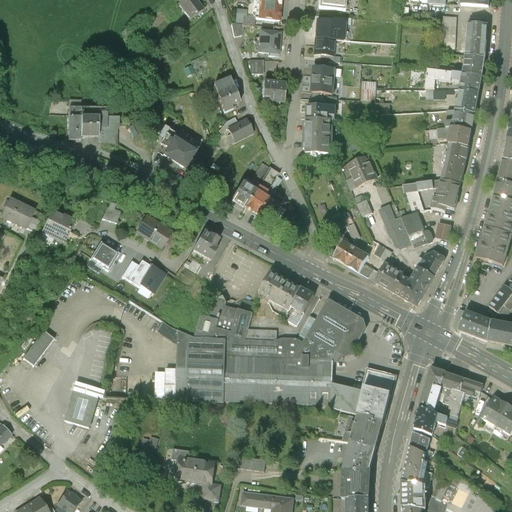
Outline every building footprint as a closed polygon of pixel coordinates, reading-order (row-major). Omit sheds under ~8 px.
[(195,0),(183,0),(179,3),(191,18),(202,9),(195,0)] [(281,0),(250,0),(250,4),(256,5),(255,20),(279,22),(281,0)] [(346,0),(319,0),(318,9),(345,11),(346,0)] [(235,22),(245,24),(247,11),(237,9),(235,22)] [(456,19),(439,18),(438,35),(444,35),(443,49),(454,49),(456,19)] [(317,22),(315,39),(334,40),(343,41),(344,24),(333,23),(317,22)] [(487,27),(469,25),(467,57),(485,59),(487,27)] [(281,28),(272,27),(272,34),(260,33),(258,52),(269,53),(269,56),(279,57),(281,28)] [(334,40),(315,39),(314,55),(333,57),(334,40)] [(485,59),(467,57),(464,75),(482,77),(485,59)] [(334,70),(314,68),(311,93),(323,94),(332,95),(334,70)] [(464,75),(428,72),(427,81),(452,83),(452,80),(457,81),(463,79),(460,90),(479,94),(482,77),(464,75)] [(230,79),(214,85),(218,93),(233,87),(230,79)] [(361,99),(375,100),(375,81),(361,81),(361,99)] [(286,84),(271,83),(271,82),(264,82),(262,98),(268,99),(268,102),(284,104),(286,84)] [(233,87),(218,93),(225,112),(232,109),(231,106),(239,103),(233,87)] [(479,94),(460,90),(456,112),(474,115),(479,94)] [(389,115),(390,103),(374,103),(374,115),(389,115)] [(335,107),(306,106),(306,120),(327,121),(327,116),(334,116),(335,107)] [(474,115),(456,112),(453,123),(445,124),(445,130),(450,130),(470,134),(474,115)] [(81,117),(75,117),(75,116),(70,116),(69,140),(81,140),(81,135),(81,117)] [(98,117),(81,117),(81,135),(97,135),(98,117)] [(245,120),(229,129),(235,141),(252,132),(245,120)] [(327,121),(306,120),(306,124),(304,124),(304,130),(306,130),(305,144),(303,144),(303,150),(305,150),(305,154),(329,154),(329,148),(331,148),(332,127),(330,127),(330,121),(327,121)] [(199,146),(165,125),(159,136),(159,143),(168,148),(163,155),(183,167),(187,166),(199,146)] [(470,134),(450,130),(445,130),(437,131),(438,138),(446,137),(450,136),(448,146),(467,149),(470,134)] [(511,140),(507,140),(503,161),(511,162),(511,140)] [(367,159),(347,168),(352,180),(356,189),(376,180),(367,159)] [(465,163),(447,159),(441,182),(460,186),(465,163)] [(511,162),(503,161),(498,182),(511,185),(511,162)] [(270,167),(262,163),(253,178),(260,182),(270,167)] [(279,173),(270,167),(260,182),(260,183),(255,191),(265,197),(279,173)] [(347,168),(341,171),(346,183),(352,180),(347,168)] [(255,191),(241,182),(231,199),(246,207),(255,191)] [(460,186),(441,182),(417,185),(418,192),(439,189),(437,199),(433,198),(432,205),(431,205),(430,211),(437,213),(439,208),(454,211),(460,186)] [(493,199),(495,200),(511,203),(511,185),(498,182),(493,199)] [(418,192),(417,185),(403,188),(404,194),(418,192)] [(255,191),(246,207),(259,216),(269,199),(265,197),(255,191)] [(418,192),(404,194),(405,200),(404,201),(405,205),(408,204),(409,205),(421,201),(418,192)] [(269,199),(259,216),(270,222),(274,215),(280,206),(269,199)] [(26,210),(10,203),(11,201),(10,200),(2,218),(25,229),(34,211),(27,208),(26,210)] [(367,200),(357,204),(362,217),(373,213),(367,200)] [(511,203),(495,200),(494,205),(493,204),(488,223),(489,223),(487,230),(511,237),(511,235),(511,203)] [(421,201),(409,205),(409,207),(407,208),(409,214),(412,213),(413,216),(418,215),(424,212),(421,201)] [(110,204),(102,220),(116,224),(120,213),(114,211),(115,205),(110,204)] [(285,210),(280,206),(274,215),(280,219),(285,210)] [(64,220),(52,214),(53,211),(52,211),(42,233),(64,243),(74,221),(65,217),(64,220)] [(350,212),(329,219),(332,230),(354,224),(350,212)] [(424,231),(418,215),(413,216),(402,220),(409,238),(422,232),(424,231)] [(39,222),(33,219),(28,229),(34,232),(39,222)] [(170,234),(147,220),(137,236),(160,250),(170,234)] [(355,223),(347,226),(352,241),(360,238),(355,223)] [(449,243),(452,228),(438,225),(435,240),(449,243)] [(487,230),(485,235),(484,235),(479,252),(480,253),(478,259),(477,258),(477,259),(503,267),(506,255),(505,255),(508,248),(511,237),(487,230)] [(210,236),(204,232),(193,250),(210,260),(217,249),(214,247),(219,240),(210,235),(210,236)] [(422,232),(409,238),(414,251),(428,245),(422,232)] [(356,251),(342,243),(333,259),(347,267),(356,251)] [(89,262),(107,273),(118,254),(101,244),(89,262)] [(374,255),(388,261),(393,251),(379,245),(374,255)] [(364,253),(363,255),(356,251),(347,267),(359,274),(369,256),(364,253)] [(434,255),(425,258),(423,261),(421,259),(418,260),(414,267),(417,269),(434,279),(444,264),(444,260),(434,255)] [(138,266),(133,263),(124,276),(153,296),(165,277),(141,262),(138,266)] [(401,277),(383,268),(378,278),(395,288),(401,277)] [(434,279),(417,269),(411,279),(412,279),(410,282),(401,277),(395,288),(392,294),(417,308),(434,279)] [(300,291),(270,273),(260,291),(259,294),(272,302),(273,300),(277,303),(276,304),(288,312),(291,307),(290,307),(300,291)] [(511,293),(509,291),(505,288),(490,308),(498,315),(511,296),(511,293)] [(314,296),(301,289),(300,291),(290,307),(291,307),(297,311),(292,319),(291,319),(288,324),(295,328),(314,296)] [(330,409),(357,416),(363,392),(362,390),(331,382),(333,363),(337,362),(341,356),(347,353),(346,349),(350,347),(363,327),(357,321),(327,304),(302,345),(295,341),(282,340),(277,343),(277,333),(249,331),(253,315),(225,307),(226,303),(223,296),(221,297),(212,294),(206,317),(201,316),(194,339),(172,329),(162,322),(155,331),(176,347),(175,370),(164,370),(163,401),(222,403),(222,401),(330,406),(330,409)] [(511,307),(511,296),(498,315),(503,319),(511,307)] [(492,323),(465,314),(459,332),(488,343),(492,323)] [(511,326),(492,323),(488,343),(511,347),(511,326)] [(45,335),(24,363),(35,370),(55,343),(45,335)] [(395,377),(367,370),(362,390),(364,389),(390,396),(395,377)] [(431,371),(418,411),(420,411),(434,416),(441,391),(446,375),(431,371)] [(465,381),(446,375),(441,391),(452,395),(450,399),(452,400),(462,407),(465,398),(466,395),(461,394),(465,383),(465,381)] [(483,389),(465,383),(461,394),(466,395),(465,398),(473,400),(475,395),(480,397),(483,389)] [(110,395),(81,386),(68,425),(92,433),(103,400),(108,401),(110,395)] [(389,400),(370,394),(364,418),(383,424),(389,400)] [(462,407),(452,400),(447,415),(458,419),(458,418),(462,407)] [(499,403),(493,400),(481,419),(495,428),(508,407),(500,402),(499,403)] [(511,408),(508,407),(495,428),(510,437),(511,432),(511,408)] [(434,416),(420,411),(414,432),(431,437),(432,435),(436,423),(438,426),(445,428),(448,420),(434,416)] [(364,418),(358,417),(357,420),(349,418),(349,419),(347,419),(342,440),(343,441),(343,442),(351,443),(351,444),(376,450),(383,424),(364,418)] [(0,448),(15,436),(4,423),(0,426),(0,448)] [(429,442),(413,434),(409,450),(425,458),(429,442)] [(452,445),(441,437),(432,435),(431,437),(456,456),(459,451),(451,446),(452,445)] [(317,438),(316,450),(336,451),(337,439),(317,438)] [(150,443),(143,441),(139,456),(151,459),(156,441),(150,440),(150,443)] [(351,444),(343,472),(369,472),(376,450),(351,444)] [(178,461),(175,482),(203,485),(201,501),(219,504),(222,486),(214,485),(217,463),(188,460),(189,452),(173,450),(172,461),(178,461)] [(425,458),(409,450),(401,486),(400,511),(425,511),(425,491),(429,491),(432,476),(422,474),(425,458)] [(237,457),(235,468),(264,473),(266,461),(237,457)] [(369,472),(343,472),(341,502),(345,501),(367,501),(369,472)] [(496,511),(499,507),(461,485),(458,490),(443,482),(433,499),(428,511),(496,511)] [(76,511),(83,503),(68,492),(57,507),(64,511),(76,511)] [(266,511),(270,511),(273,498),(244,494),(242,509),(266,511)] [(292,511),(294,501),(273,498),(270,511),(292,511)] [(45,511),(46,511),(38,500),(27,508),(29,511),(45,511)] [(345,501),(344,511),(367,511),(367,501),(345,501)]
